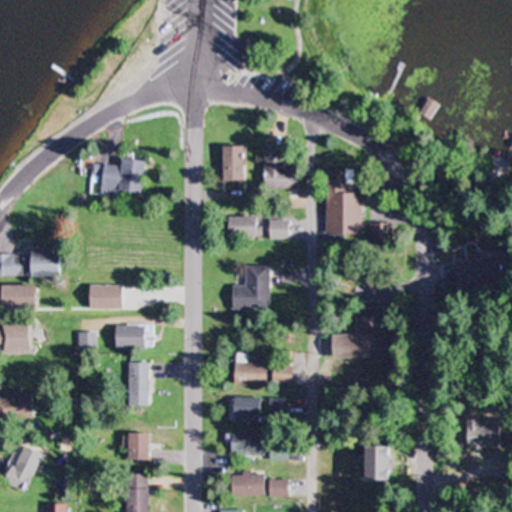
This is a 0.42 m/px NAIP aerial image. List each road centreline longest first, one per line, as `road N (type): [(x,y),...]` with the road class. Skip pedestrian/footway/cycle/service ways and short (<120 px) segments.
road 1 (residential): [(423,511),(419,207),(387,155),(350,126),(280,98),(189,84)]
road 2 (residential): [(189,511),(191,0)]
road 3 (residential): [(0,197),(88,117),(122,99),(189,84)]
